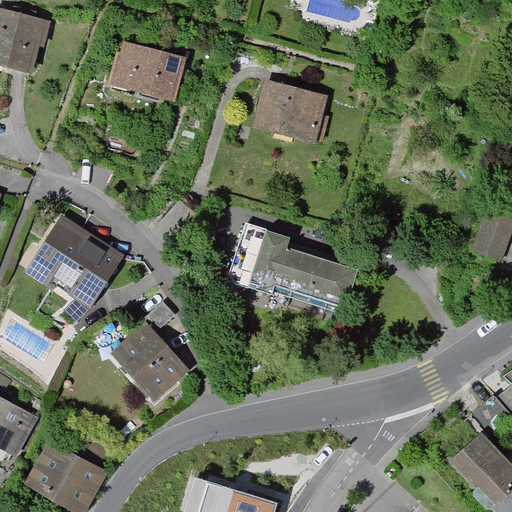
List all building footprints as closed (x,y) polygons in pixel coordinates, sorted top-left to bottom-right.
[(0,71),(35,81),(51,25),(0,11),(0,71)] [(114,83),(174,99),(184,58),(124,43),(114,83)] [(256,126),(314,142),(326,98),(267,83),(256,126)] [(474,254),(504,264),(511,241),(511,217),(489,210),(474,254)] [(25,273),(88,313),(121,259),(58,220),(25,273)] [(344,313),(357,274),(287,251),(290,241),(246,226),(226,285),(270,300),(274,290),(344,313)] [(162,303),(145,319),(157,331),(174,315),(162,303)] [(155,399),(186,371),(144,326),(113,355),(155,399)] [(0,438),(19,450),(42,412),(0,387),(0,438)] [(500,511),(511,511),(511,455),(496,439),(511,423),(511,419),(491,398),(469,421),(483,436),(454,464),(500,511)] [(79,511),(82,511),(104,472),(97,468),(110,444),(82,429),(70,452),(47,440),(24,483),(79,511)] [(272,511),(275,503),(196,479),(186,511),(272,511)]
